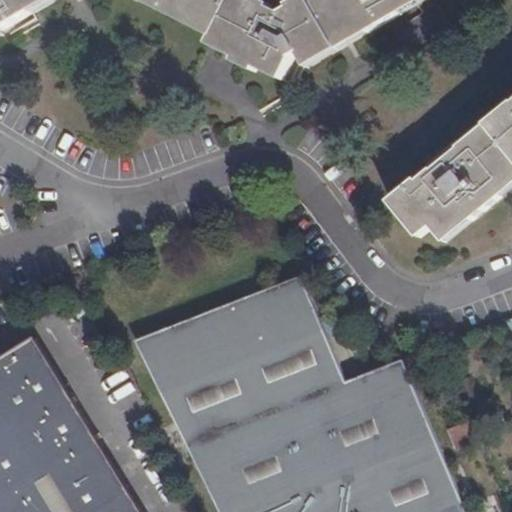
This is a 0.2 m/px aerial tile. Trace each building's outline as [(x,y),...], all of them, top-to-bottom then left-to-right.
[(0,0),(0,38),(6,35),(4,31),(56,0),(148,0),(216,35),(212,44),(239,57),(237,61),(257,71),(260,67),(285,79),(294,60),(301,55),(310,69),(371,33),(428,0),(305,0),(293,8),(293,10),(284,15),(273,9),(273,5),(263,0),(0,0)] [(511,109),(422,183),(419,180),(393,202),(422,237),(435,227),(448,243),(511,190),(511,109)] [(469,511),(412,373),(406,360),(349,382),(348,380),(304,276),(138,341),(221,511),(469,511)] [(143,511),(37,338),(0,360),(0,511),(143,511)] [(405,358),(406,360),(412,373),(446,360),(440,345),(405,358)] [(477,441),(469,422),(449,430),(457,450),(477,441)]
